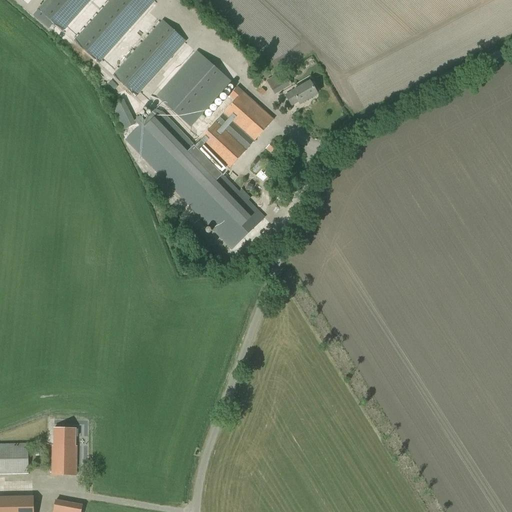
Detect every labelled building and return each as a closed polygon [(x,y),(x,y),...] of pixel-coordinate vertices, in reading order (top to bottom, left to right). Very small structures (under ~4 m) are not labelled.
[(48,29),(53,24),(63,32),(91,0),(46,0),(38,10),(33,16),(48,29)] [(110,0),(74,41),(100,63),(116,44),(119,47),(122,43),(119,41),(128,31),(131,33),(134,29),(131,27),(140,17),(143,19),(146,16),(144,14),(154,2),(152,0),(110,0)] [(162,20),(113,76),(137,97),(186,41),(162,20)] [(231,82),(197,51),(156,97),(190,128),(231,82)] [(266,80),(275,95),(292,85),(287,77),(281,80),(277,74),(266,80)] [(317,95),(310,81),(286,95),(292,106),(298,102),(300,105),(317,95)] [(237,87),(229,97),(234,101),(198,142),(229,170),(273,120),(237,87)] [(111,105),(123,130),(135,125),(123,100),(111,105)] [(164,113),(156,110),(145,121),(140,116),(134,121),(139,127),(125,140),(232,251),(265,218),(249,201),(251,199),(242,189),(239,192),(164,113)] [(266,149),(275,157),(281,150),(272,143),(266,149)] [(52,446),(52,475),(76,475),(77,446),(76,446),(76,437),(78,437),(78,429),(76,429),(54,428),(54,446),(52,446)] [(0,444),(0,474),(29,474),(28,444),(0,444)] [(7,497),(0,497),(0,511),(35,511),(35,497),(7,497)] [(52,511),(81,511),(83,505),(55,499),(52,511)]
